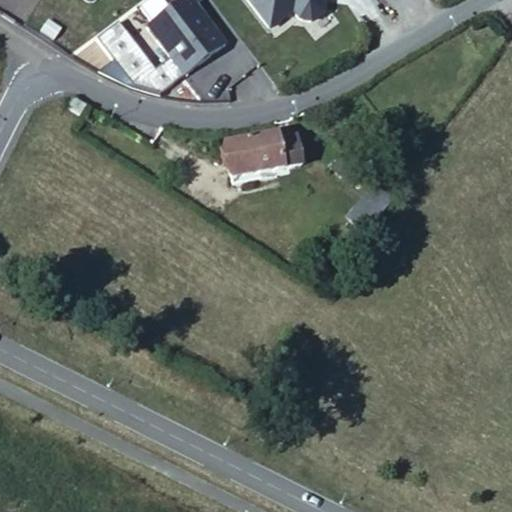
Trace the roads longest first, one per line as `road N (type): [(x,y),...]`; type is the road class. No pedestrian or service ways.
road 1 (residential): [(0,134),(25,88),(60,74),(184,116),(243,116),(312,92),(466,0)]
road 2 (unclassified): [(0,349),(328,511)]
